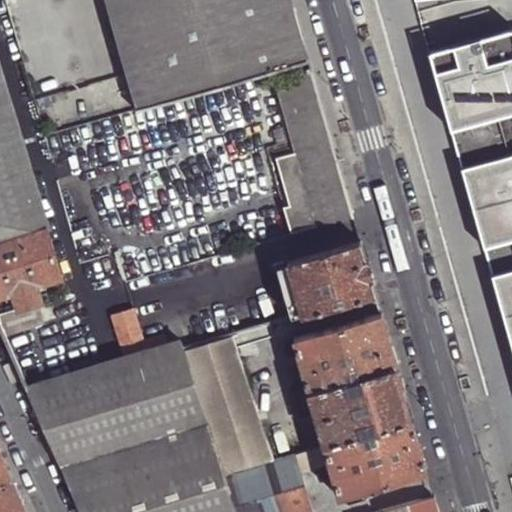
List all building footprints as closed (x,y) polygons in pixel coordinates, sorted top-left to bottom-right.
[(106,0),(138,107),(309,58),(292,0),(106,0)] [(511,31),(511,28),(430,52),(462,169),(511,153),(511,31)] [(317,227),(351,217),(354,216),(349,199),(312,68),(276,78),(297,154),(317,227)] [(0,73),(0,146),(21,141),(0,73)] [(21,141),(0,146),(0,242),(46,228),(21,141)] [(511,153),(462,169),(483,245),(511,237),(511,269),(492,275),(511,343),(511,153)] [(317,227),(297,154),(271,162),(284,209),(291,234),(317,227)] [(291,234),(284,209),(279,211),(286,235),(291,234)] [(0,296),(13,293),(36,285),(61,277),(46,228),(0,242),(0,296)] [(303,314),(375,293),(369,269),(361,240),(287,260),(288,264),(303,314)] [(291,317),(303,314),(288,264),(276,267),(291,317)] [(13,296),(38,289),(36,285),(13,293),(13,296)] [(0,313),(0,327),(3,335),(42,323),(36,303),(42,302),(38,289),(13,296),(17,308),(0,313)] [(27,388),(80,511),(235,511),(224,475),(183,349),(180,341),(167,345),(164,333),(143,339),(134,307),(111,315),(124,358),(27,388)] [(294,339),(309,392),(396,365),(390,342),(381,313),(294,339)] [(183,349),(224,475),(272,460),(231,334),(183,349)] [(318,422),(324,444),(412,418),(405,394),(396,365),(309,392),(314,413),(318,422)] [(301,426),(318,422),(314,413),(300,417),(301,426)] [(339,498),(427,472),(418,439),(412,418),(324,444),(339,498)] [(0,487),(13,482),(0,450),(0,487)] [(224,475),(235,511),(311,511),(293,454),(272,460),(224,475)] [(26,511),(13,482),(0,487),(0,511),(26,511)] [(438,511),(434,496),(383,511),(382,511),(438,511)]
